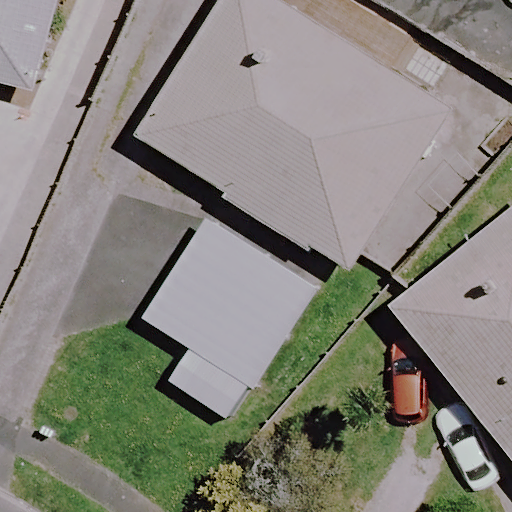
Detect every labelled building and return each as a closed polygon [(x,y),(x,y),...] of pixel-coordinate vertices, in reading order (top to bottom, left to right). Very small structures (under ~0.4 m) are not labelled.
[(0,0),(0,92),(30,101),(57,0),(0,0)] [(389,27),(346,0),(299,0),(287,20),(253,0),(242,0),(148,151),(349,276),(447,119),(364,67),(389,27)] [(511,0),(446,0),(421,42),(511,97),(511,0)] [(511,222),(393,317),(511,466),(511,222)] [(313,297),(205,226),(141,325),(187,355),(165,388),(227,428),(313,297)]
